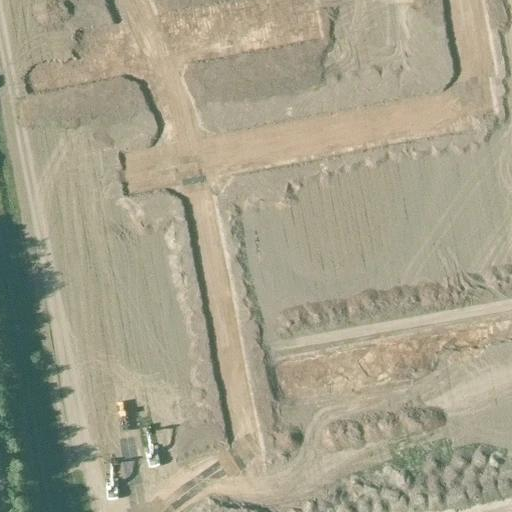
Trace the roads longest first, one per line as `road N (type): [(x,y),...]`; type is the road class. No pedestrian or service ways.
road 1 (residential): [(195,160),(481,104),(461,0)]
road 2 (residential): [(260,511),(195,160)]
road 3 (residential): [(0,197),(195,160)]
road 4 (residential): [(153,59),(316,28)]
road 5 (residential): [(0,87),(153,59)]
